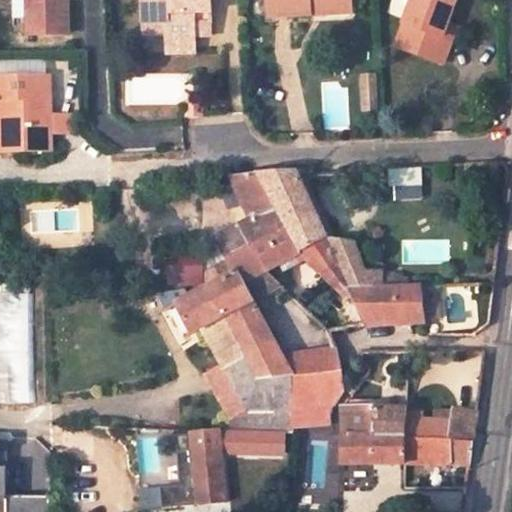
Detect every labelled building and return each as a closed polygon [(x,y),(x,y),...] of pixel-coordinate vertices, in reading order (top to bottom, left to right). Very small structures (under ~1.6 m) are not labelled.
[(63,0),(11,0),(12,16),(24,17),(23,29),(64,29),(63,0)] [(162,0),(162,3),(138,2),(139,22),(159,23),(159,43),(193,44),(193,39),(210,39),(208,0),(162,0)] [(348,0),(267,0),(268,27),(307,26),(306,17),(349,16),(348,0)] [(437,0),(435,5),(425,0),(413,0),(393,38),(442,65),(455,43),(445,37),(452,24),(464,1),(462,0),(437,0)] [(306,17),(307,26),(348,26),(349,16),(306,17)] [(159,23),(139,22),(139,33),(159,34),(159,23)] [(445,37),(455,43),(463,30),(452,24),(445,37)] [(193,44),(159,43),(159,54),(194,55),(193,44)] [(44,111),(44,76),(0,75),(0,151),(43,153),(43,130),(44,111)] [(81,111),(44,111),(43,130),(81,129),(81,111)] [(397,197),(424,197),(424,168),(397,168),(397,197)] [(328,237),(298,175),(294,169),(258,173),(282,223),(297,253),(328,237)] [(228,175),(251,219),(215,239),(219,247),(213,250),(218,262),(282,223),(258,173),(228,175)] [(185,176),(185,190),(195,189),(196,178),(195,175),(185,176)] [(276,345),(255,306),(285,288),(267,269),(279,263),(297,253),(282,223),(218,262),(201,272),(210,289),(178,306),(195,336),(203,331),(225,318),(249,357),(276,345)] [(416,318),(436,316),(435,284),(387,285),(380,285),(372,270),(366,271),(355,244),(328,237),(297,253),(279,263),(284,271),(309,259),(338,292),(351,292),(368,327),(416,321),(416,318)] [(201,254),(168,255),(168,284),(201,284),(201,254)] [(380,285),(387,285),(381,270),(372,270),(380,285)] [(0,403),(34,402),(30,291),(0,292),(0,403)] [(249,357),(225,318),(203,331),(225,370),(249,357)] [(283,359),(276,345),(249,357),(257,371),(283,359)] [(345,390),(334,347),(283,359),(288,372),(287,407),(329,405),(336,404),(345,390)] [(249,357),(225,370),(248,412),(249,426),(287,426),(287,407),(288,372),(260,378),(257,371),(249,357)] [(288,372),(283,359),(257,371),(260,378),(288,372)] [(287,407),(287,426),(287,427),(329,425),(329,405),(287,407)] [(344,434),(341,464),(468,463),(472,440),(450,439),(403,436),(378,434),(378,407),(350,408),(342,408),(344,434)] [(404,419),(404,410),(381,408),(378,407),(378,434),(403,436),(404,419)] [(476,411),(454,408),(454,412),(435,411),(435,420),(453,420),(450,439),(472,440),(476,411)] [(404,419),(424,419),(424,410),(404,410),(404,419)] [(403,436),(450,439),(453,420),(435,420),(424,419),(404,419),(403,436)] [(162,482),(164,506),(226,501),(221,452),(285,454),(287,427),(287,426),(249,426),(219,427),(220,429),(194,431),(195,446),(179,447),(182,481),(162,482)] [(0,470),(9,471),(9,444),(2,444),(2,457),(0,457),(0,470)] [(8,499),(9,471),(0,470),(0,457),(2,457),(2,444),(0,444),(0,511),(51,511),(52,499),(8,499)]
